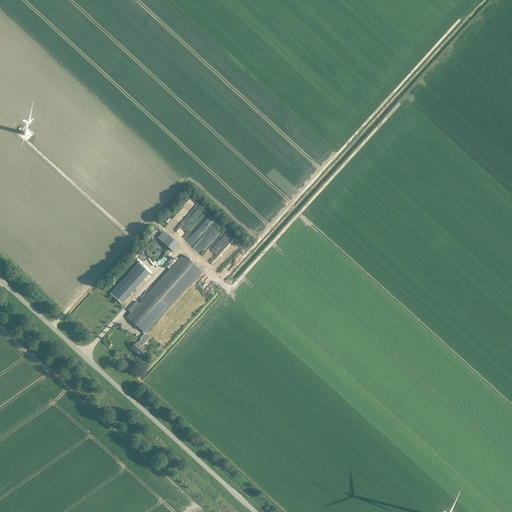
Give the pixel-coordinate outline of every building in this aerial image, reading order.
[(190,201),(183,208),(188,212),(194,204),(190,201)] [(173,218),(180,223),(186,214),(179,209),(173,218)] [(193,225),(201,217),(195,210),(186,218),(193,225)] [(203,220),(185,238),(191,244),(209,225),(203,220)] [(211,227),(206,234),(212,239),(217,232),(211,227)] [(145,334),(146,333),(202,272),(183,255),(139,304),(136,302),(128,311),(130,313),(126,317),(145,334)] [(121,304),(143,281),(149,274),(138,263),(110,294),(121,304)] [(145,334),(140,339),(141,340),(138,344),(137,343),(131,349),(134,352),(135,351),(141,357),(146,351),(141,347),(151,337),(146,333),(145,334)]
